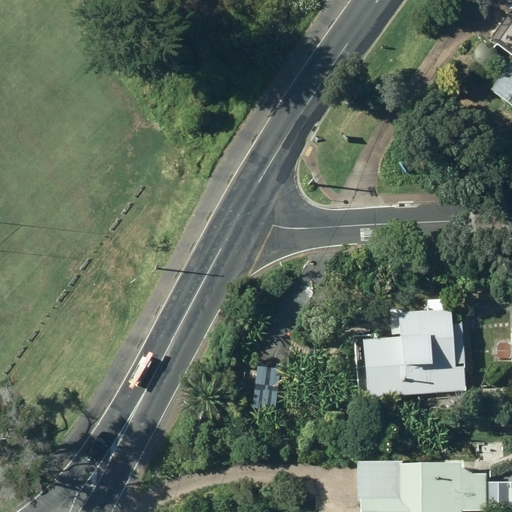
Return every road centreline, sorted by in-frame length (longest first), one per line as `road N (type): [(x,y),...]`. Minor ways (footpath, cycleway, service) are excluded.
road 1 (secondary): [(238,221),(78,511)]
road 2 (residential): [(238,221),(269,231),(511,221)]
road 3 (secondary): [(380,0),(317,86),(238,221)]
